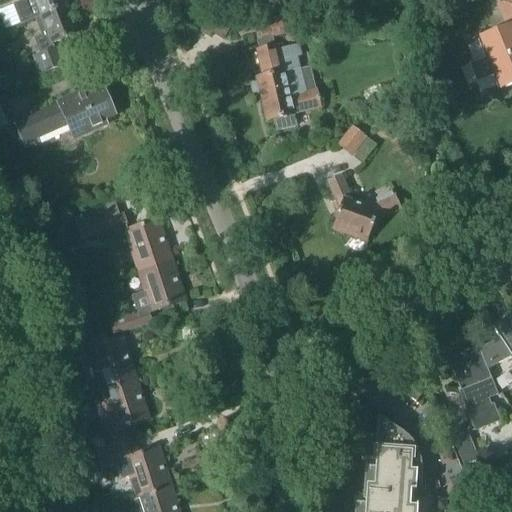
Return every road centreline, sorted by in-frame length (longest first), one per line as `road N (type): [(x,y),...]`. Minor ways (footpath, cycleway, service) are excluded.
road 1 (residential): [(285,469),(259,321),(152,79),(129,0)]
road 2 (residential): [(285,469),(362,354),(455,245),(511,198)]
